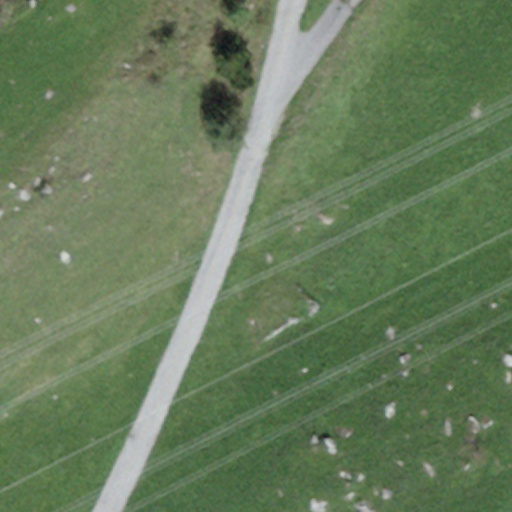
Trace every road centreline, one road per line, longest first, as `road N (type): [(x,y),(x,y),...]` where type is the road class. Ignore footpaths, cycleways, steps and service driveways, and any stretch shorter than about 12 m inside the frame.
road 1 (track): [(109,511),(255,140)]
road 2 (track): [(255,140),(363,0)]
road 3 (track): [(255,140),(300,0)]
